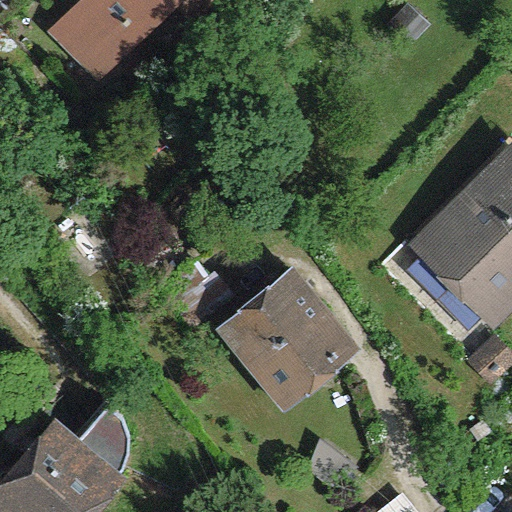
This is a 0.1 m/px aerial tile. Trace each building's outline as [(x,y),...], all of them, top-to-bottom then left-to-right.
[(98,0),(83,16),(116,51),(169,0),(172,0),(186,12),(198,0),(98,0)] [(511,168),(438,246),(445,252),(504,307),(510,314),(511,312),(511,168)] [(428,271),(486,326),(504,307),(445,252),(428,271)] [(292,282),(230,328),(284,398),(345,351),(292,282)] [(52,425),(11,473),(6,469),(0,476),(0,506),(7,511),(85,511),(115,478),(52,425)]
